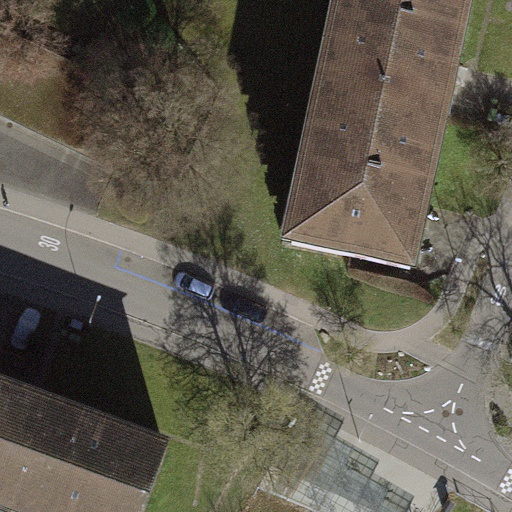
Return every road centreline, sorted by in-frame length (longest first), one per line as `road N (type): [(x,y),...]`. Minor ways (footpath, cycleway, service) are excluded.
road 1 (residential): [(443,429),(193,304),(0,245)]
road 2 (residential): [(511,249),(443,429)]
